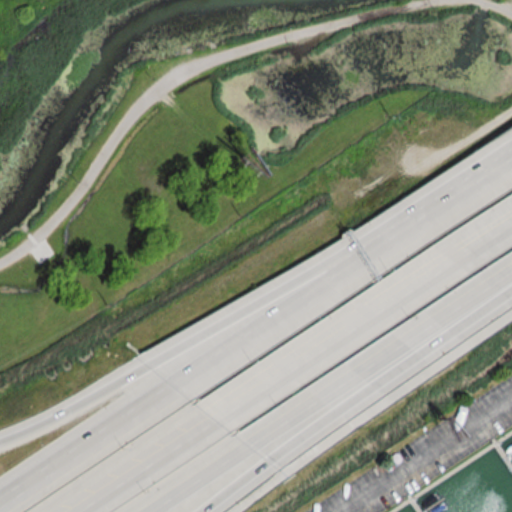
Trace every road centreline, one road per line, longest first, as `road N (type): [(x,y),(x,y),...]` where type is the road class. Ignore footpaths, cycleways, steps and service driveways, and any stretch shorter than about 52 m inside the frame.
road 1 (motorway): [(511,166),(150,370)]
road 2 (motorway): [(511,177),(200,383)]
road 3 (motorway): [(216,419),(511,222)]
road 4 (motorway): [(253,454),(511,278)]
road 5 (motorway): [(200,383),(11,511)]
road 6 (motorway): [(73,511),(216,419)]
road 7 (motorway): [(150,370),(0,445)]
